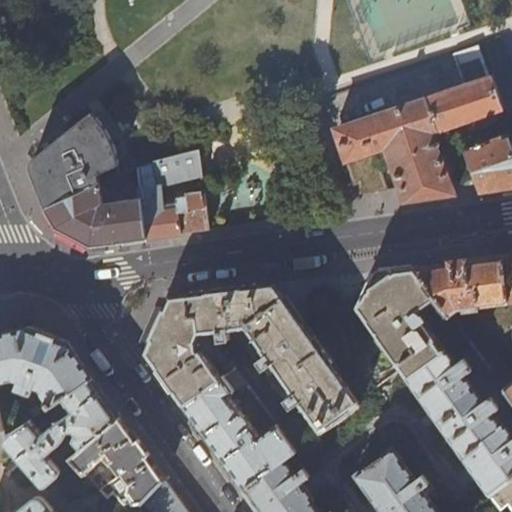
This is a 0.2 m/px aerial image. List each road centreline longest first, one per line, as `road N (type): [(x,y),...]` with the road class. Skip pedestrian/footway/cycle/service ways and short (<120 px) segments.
road 1 (tertiary): [(51,272),(511,218)]
road 2 (residential): [(51,272),(93,312),(225,511)]
